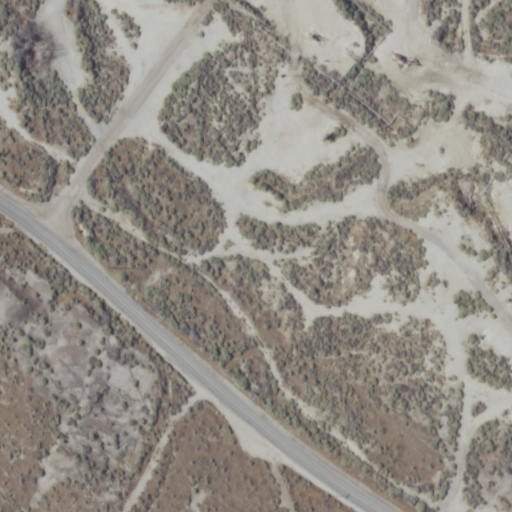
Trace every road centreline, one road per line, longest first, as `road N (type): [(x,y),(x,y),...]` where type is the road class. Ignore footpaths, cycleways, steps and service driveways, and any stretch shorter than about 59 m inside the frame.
road 1 (tertiary): [(383,511),(214,386),(47,234),(0,203)]
road 2 (residential): [(214,0),(109,141),(0,161)]
road 3 (residential): [(467,0),(467,115),(511,229)]
